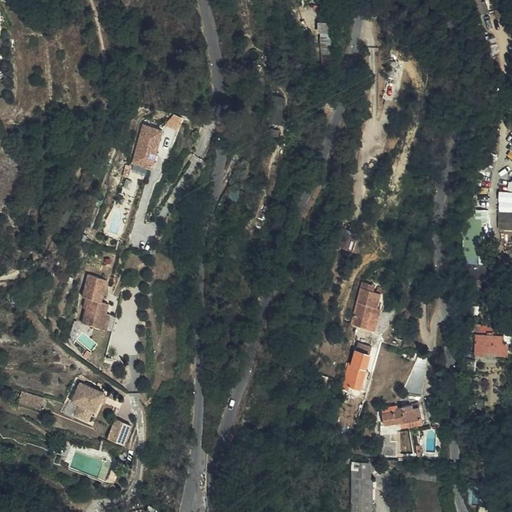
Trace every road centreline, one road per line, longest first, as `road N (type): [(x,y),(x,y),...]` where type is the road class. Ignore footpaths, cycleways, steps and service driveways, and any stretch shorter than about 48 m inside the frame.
road 1 (tertiary): [(214,511),(226,424),(275,266),(327,149),(361,0)]
road 2 (tertiary): [(446,0),(467,85),(466,120),(439,214),(438,259),(464,511)]
road 3 (tertiary): [(202,0),(230,107),(200,255),(199,465),(189,511)]
road 4 (unknown): [(227,132),(205,136),(145,240),(137,237),(141,215),(163,160)]
road 5 (unknown): [(192,497),(166,497),(151,482),(155,408)]
